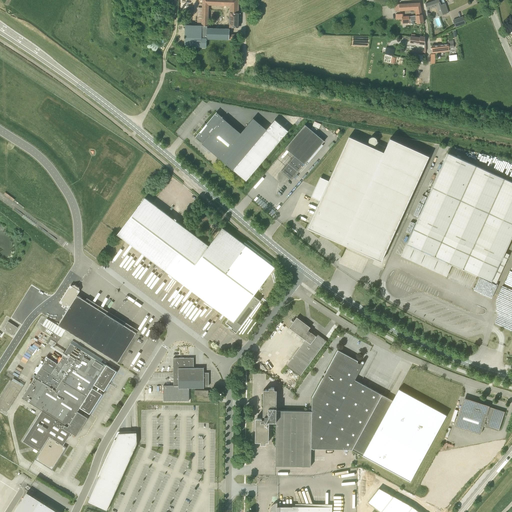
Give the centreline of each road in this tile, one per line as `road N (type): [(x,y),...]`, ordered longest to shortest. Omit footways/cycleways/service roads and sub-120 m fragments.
road 1 (tertiary): [(303,271),(134,126),(0,29)]
road 2 (unclassified): [(290,289),(379,344),(511,395)]
road 3 (tertiary): [(511,377),(421,342),(303,271)]
road 4 (unclassified): [(74,511),(110,434),(176,328)]
road 5 (unclassified): [(222,363),(228,511)]
